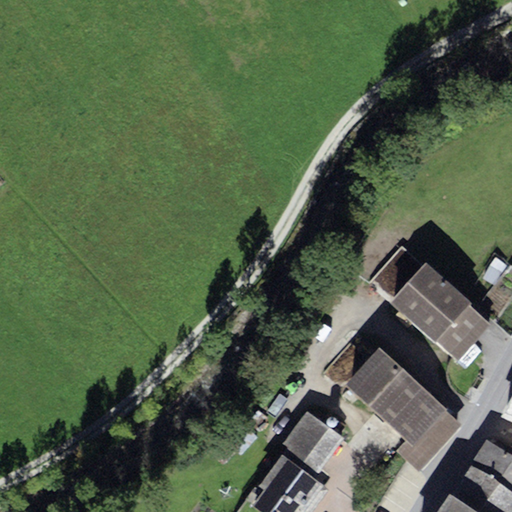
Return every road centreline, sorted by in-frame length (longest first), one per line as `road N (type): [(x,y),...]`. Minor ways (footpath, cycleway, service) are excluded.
road 1 (track): [(0,477),(129,408),(260,269),(342,115),(511,4)]
road 2 (unknown): [(479,423),(400,335),(374,322),(346,327),(320,366),(319,384),(352,413)]
road 3 (unclassified): [(511,367),(423,511)]
